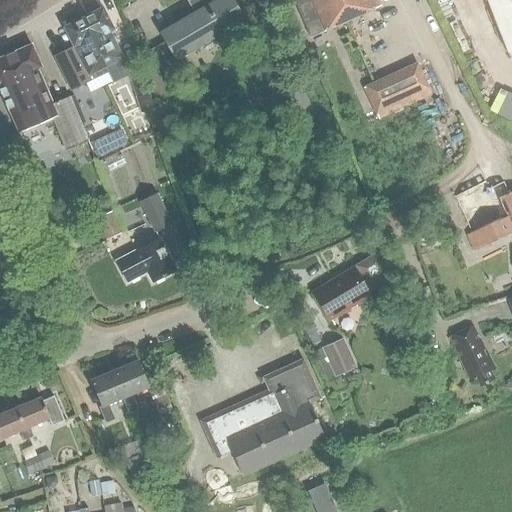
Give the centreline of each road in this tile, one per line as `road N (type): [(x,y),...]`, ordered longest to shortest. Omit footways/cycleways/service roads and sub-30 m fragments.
road 1 (residential): [(0,145),(85,351)]
road 2 (residential): [(85,351),(256,281)]
road 3 (residential): [(147,511),(101,454),(64,358)]
